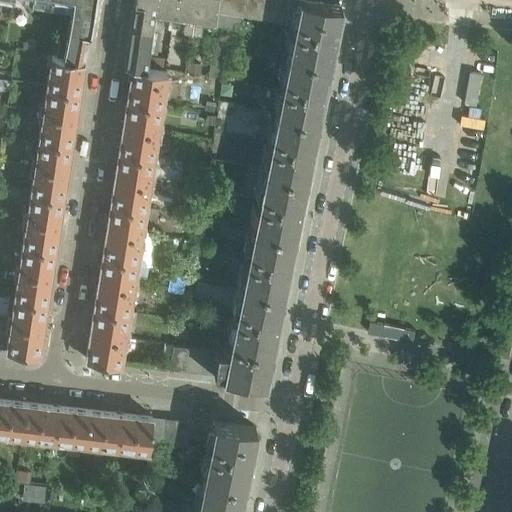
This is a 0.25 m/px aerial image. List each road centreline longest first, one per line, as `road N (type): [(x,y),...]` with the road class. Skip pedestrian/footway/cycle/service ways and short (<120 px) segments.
road 1 (residential): [(372,0),(290,409)]
road 2 (residential): [(52,380),(111,0)]
road 3 (residential): [(290,409),(52,380)]
